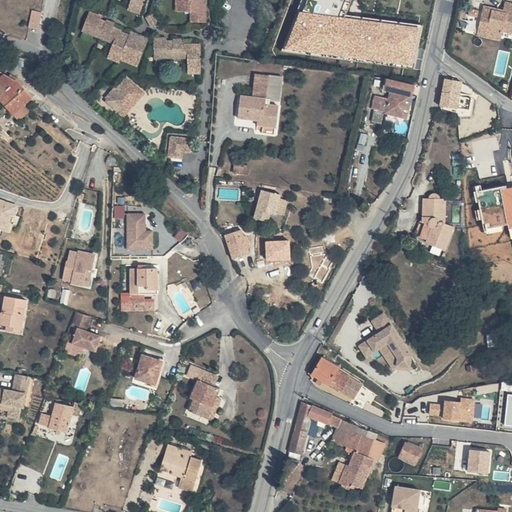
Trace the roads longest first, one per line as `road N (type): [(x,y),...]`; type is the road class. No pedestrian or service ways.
road 1 (residential): [(296,366),(238,310),(205,222),(75,105),(40,51),(0,39)]
road 2 (unclassified): [(296,366),(401,183),(434,59)]
road 3 (unclassified): [(259,511),(296,366)]
road 4 (unknown): [(205,222),(235,79)]
